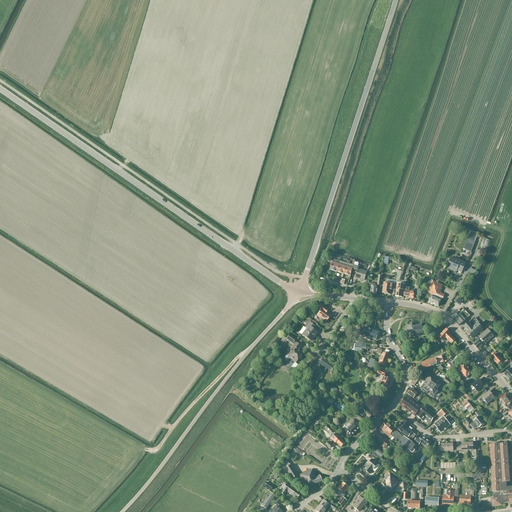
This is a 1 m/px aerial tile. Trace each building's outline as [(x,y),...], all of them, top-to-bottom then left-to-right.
[(470,233),(466,242),(465,245),(466,245),(465,250),(471,252),(474,245),(475,242),(477,236),(476,236),(477,233),(471,231),(471,233),(470,233)] [(462,273),(466,263),(457,258),(456,260),(451,258),(447,268),(456,272),(457,271),(462,273)] [(337,272),(340,261),(334,259),(333,263),(332,262),(330,270),(337,272)] [(343,274),(347,263),(340,261),(337,272),(343,274)] [(352,272),(353,265),(347,263),(343,274),(350,276),(352,272)] [(359,267),(353,265),(352,272),(357,273),(355,278),(364,281),(367,272),(358,269),(359,267)] [(396,283),(397,283),(395,296),(402,297),(403,290),(404,290),(405,285),(406,285),(407,281),(401,281),(402,277),(398,276),(398,277),(398,276),(396,283)] [(445,295),(440,293),(442,290),(441,289),(443,285),(433,281),(427,292),(433,295),(429,303),(438,306),(442,299),(445,295)] [(377,295),(377,291),(378,287),(375,286),(375,284),(370,283),(369,290),(370,290),(370,294),(377,295)] [(382,293),(390,294),(391,288),(392,289),(393,284),(384,283),(382,293)] [(417,291),(415,291),(415,290),(412,290),(411,292),(409,291),(409,288),(409,287),(405,287),(405,291),(404,296),(411,297),(411,298),(414,299),(414,296),(417,297),(417,291)] [(317,315),(326,321),(330,316),(326,313),(328,310),(321,305),(318,309),(320,311),(317,315)] [(456,313),(451,317),(459,326),(464,322),(456,313)] [(303,336),(310,341),(314,334),(316,335),(318,333),(313,329),(315,327),(309,322),(305,328),(308,330),(303,336)] [(473,327),(469,322),(463,327),(467,332),(472,339),(483,329),(478,323),(473,327)] [(422,325),(421,325),(420,323),(410,324),(410,325),(410,326),(406,326),(407,333),(410,332),(410,335),(414,335),(414,333),(422,332),(421,330),(422,330),(422,325)] [(442,329),(438,325),(433,330),(437,334),(442,329)] [(491,327),(488,329),(480,337),(475,341),(477,342),(474,344),(479,350),(483,346),(479,342),(482,339),(486,344),(494,336),(490,331),(493,329),(491,327)] [(379,333),(364,328),(364,330),(361,329),(359,335),(359,336),(359,335),(365,338),(365,337),(376,341),(379,333)] [(446,329),(442,332),(439,337),(443,341),(446,338),(452,344),(455,340),(450,334),(451,333),(446,329)] [(290,334),(288,337),(286,340),(292,345),(296,339),(290,334)] [(511,340),(508,337),(500,344),(503,347),(511,340)] [(289,352),(286,356),(284,359),(284,360),(286,361),(287,361),(289,358),(290,359),(296,363),(303,353),(298,350),(300,347),(296,343),(289,352)] [(362,351),(363,344),(355,343),(355,344),(352,350),(357,351),(357,350),(362,351)] [(383,353),(381,358),(379,364),(385,367),(389,355),(388,354),(389,351),(386,350),(385,353),(383,353)] [(506,361),(504,359),(503,358),(502,359),(497,354),(491,358),(497,365),(501,362),(503,363),(502,364),(503,365),(504,367),(509,363),(507,360),(506,361)] [(452,368),(463,358),(460,355),(453,362),(451,360),(447,363),(452,368)] [(435,358),(428,360),(430,367),(438,365),(438,364),(441,363),(444,362),(442,356),(436,358),(435,358)] [(332,365),(323,358),(319,363),(328,370),(332,365)] [(430,367),(428,360),(421,363),(423,369),(430,367)] [(453,369),(462,380),(464,381),(467,384),(472,379),(470,376),(472,374),(464,365),(459,370),(456,367),(453,369)] [(381,385),(385,387),(385,388),(385,389),(386,389),(387,389),(388,389),(388,388),(389,388),(392,381),(386,378),(388,373),(378,370),(377,373),(383,375),(381,381),(382,381),(381,385)] [(432,386),(436,382),(429,377),(425,381),(427,383),(428,383),(432,386)] [(437,379),(436,382),(432,386),(437,390),(440,386),(440,387),(442,385),(441,385),(442,383),(437,379)] [(477,392),(485,386),(479,379),(472,386),(470,388),(472,391),(474,389),(477,392)] [(429,391),(432,386),(428,383),(427,383),(422,390),(427,394),(429,391)] [(439,392),(437,390),(432,386),(429,391),(431,393),(430,395),(434,398),(439,392)] [(408,394),(414,398),(416,395),(420,398),(423,394),(419,391),(417,393),(411,389),(408,394)] [(483,397),(489,403),(495,398),(489,392),(483,397)] [(508,408),(510,411),(511,409),(511,403),(505,394),(500,398),(499,399),(501,402),(502,401),(508,408)] [(415,416),(418,411),(421,407),(407,396),(400,405),(415,416)] [(472,407),(469,404),(466,400),(462,404),(467,410),(472,407)] [(373,413),(364,407),(362,405),(361,405),(358,409),(358,410),(356,413),(363,417),(365,415),(369,419),(373,413)] [(425,417),(431,422),(436,416),(424,407),(419,413),(420,413),(417,416),(422,421),(425,417)] [(367,421),(357,414),(355,417),(364,424),(367,421)] [(484,424),(479,417),(474,421),(475,422),(471,425),(475,430),(478,427),(479,428),(484,424)] [(435,425),(441,432),(450,425),(444,418),(435,425)] [(343,430),(351,438),(360,428),(353,420),(343,430)] [(410,424),(404,420),(397,429),(412,440),(415,435),(412,432),(408,430),(408,428),(410,424)] [(391,436),(398,442),(403,437),(394,430),(386,422),(382,426),(382,427),(380,429),(390,438),(391,436)] [(330,434),(334,430),(328,425),(324,429),(330,434)] [(380,447),(382,448),(385,450),(391,443),(376,431),(372,436),(382,445),(380,447)] [(341,437),(337,433),(335,435),(334,434),(332,434),(331,435),(331,437),(332,438),(331,439),(335,443),(336,442),(341,447),(345,443),(340,438),(341,437)] [(403,437),(398,442),(396,446),(407,455),(415,446),(403,436),(403,437)] [(419,446),(421,443),(427,448),(431,442),(422,436),(421,438),(418,436),(414,442),(419,446)] [(490,444),(492,490),(492,492),(493,492),(493,494),(493,495),(493,496),(494,497),(491,498),(493,507),(502,505),(501,504),(509,502),(510,504),(511,503),(511,486),(507,487),(507,482),(510,482),(507,443),(500,444),(490,444)] [(299,451),(296,448),(295,448),(293,450),(288,458),(292,461),(297,453),(303,457),(305,454),(299,451)] [(377,448),(376,448),(374,451),(372,454),(377,459),(380,456),(382,457),(385,454),(377,448)] [(367,465),(368,466),(364,469),(370,474),(373,470),(375,472),(380,466),(372,459),(367,465)] [(297,476),(290,465),(285,460),(278,464),(280,467),(276,470),(278,473),(281,476),(285,474),(286,476),(289,474),(292,479),(297,476)] [(311,470),(299,475),(305,489),(322,482),(319,476),(316,477),(314,473),(313,473),(311,470)] [(367,477),(361,472),(358,475),(364,480),(367,477)] [(383,479),(385,481),(382,484),(386,487),(389,489),(389,488),(392,491),(396,486),(400,482),(390,474),(390,475),(388,473),(383,479)] [(374,476),(368,482),(370,485),(376,478),(374,476)] [(301,493),(287,483),(280,493),(284,496),(287,492),(296,499),(301,493)] [(337,489),(334,493),(341,499),(338,503),(341,506),(346,501),(342,497),(344,495),(343,494),(348,489),(347,488),(347,487),(343,483),(337,489)] [(458,491),(454,491),(448,490),(448,496),(443,496),(442,504),(449,504),(449,506),(452,506),(452,505),(453,505),(454,497),(458,497),(458,491)] [(460,503),(471,504),(471,496),(473,496),(474,491),(469,491),(469,496),(460,495),(460,503)] [(276,497),(270,492),(260,505),(267,510),(276,497)] [(439,498),(426,497),(425,505),(438,506),(439,498)] [(360,498),(352,508),(357,511),(359,511),(366,503),(360,498)] [(322,501),(319,506),(325,510),(327,511),(330,508),(334,510),(335,510),(336,508),(328,502),(326,503),(322,501)]
